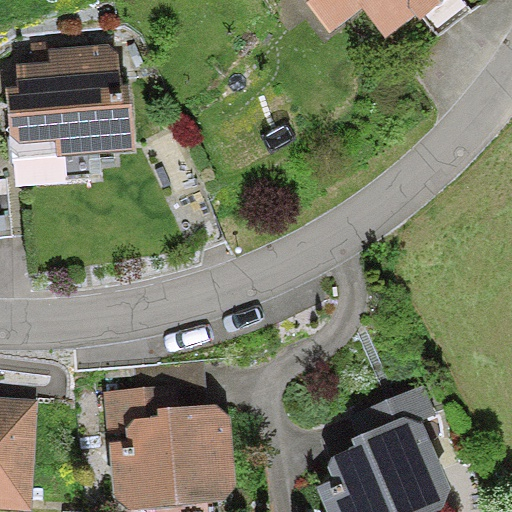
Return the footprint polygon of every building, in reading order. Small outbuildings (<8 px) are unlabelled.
[(306,0),(326,26),(359,0),(376,22),(393,24),(411,10),(425,12),(439,0),(306,0)] [(19,77),(21,101),(9,102),(11,132),(5,141),(8,168),(28,185),(82,180),(79,152),(124,149),(119,98),(111,99),(109,65),(100,57),(51,61),(52,75),(19,77)] [(241,63),(210,91),(226,109),(257,80),(241,63)] [(180,419),(177,391),(102,398),(106,436),(132,434),(131,435),(132,451),(116,453),(120,500),(187,494),(195,502),(213,501),(222,490),(217,422),(209,416),(180,419)] [(0,503),(17,504),(23,415),(0,413),(0,503)] [(401,429),(360,447),(362,454),(336,465),(333,471),(339,487),(324,493),(332,511),(402,511),(404,511),(405,511),(422,511),(431,509),(436,495),(410,433),(401,429)]
